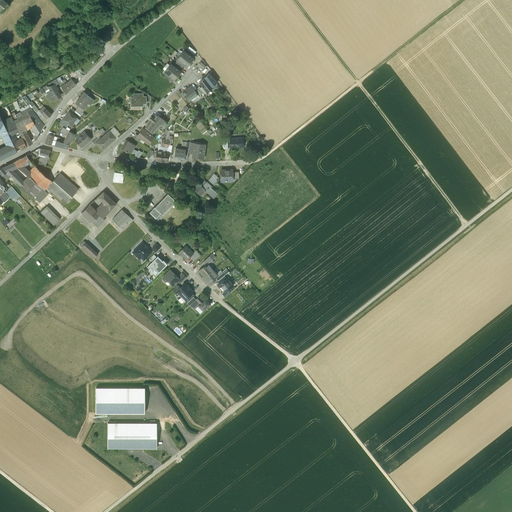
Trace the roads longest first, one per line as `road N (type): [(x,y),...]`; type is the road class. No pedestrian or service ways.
road 1 (track): [(236,408),(204,372),(84,275),(36,302),(6,343)]
road 2 (track): [(294,0),(466,224)]
road 3 (track): [(511,189),(296,361)]
road 4 (track): [(252,162),(462,0)]
road 5 (track): [(296,361),(106,511)]
road 6 (residential): [(222,302),(123,204),(93,157)]
road 7 (track): [(296,361),(415,511)]
road 8 (residential): [(38,144),(104,59),(164,12)]
road 9 (track): [(0,283),(106,182)]
road 10 (residential): [(108,158),(174,166),(252,162)]
road 11 (track): [(0,100),(91,49),(104,44),(112,51)]
road 12 (residential): [(108,158),(191,68)]
